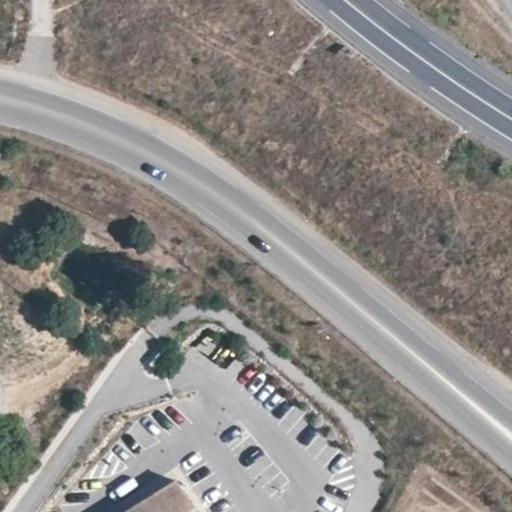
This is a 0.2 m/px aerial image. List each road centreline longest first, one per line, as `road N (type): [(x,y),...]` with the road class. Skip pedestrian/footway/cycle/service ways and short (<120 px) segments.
road 1 (tertiary): [(0,100),(76,119),(162,161),(255,222),(503,429)]
road 2 (secondary): [(349,0),(511,119)]
